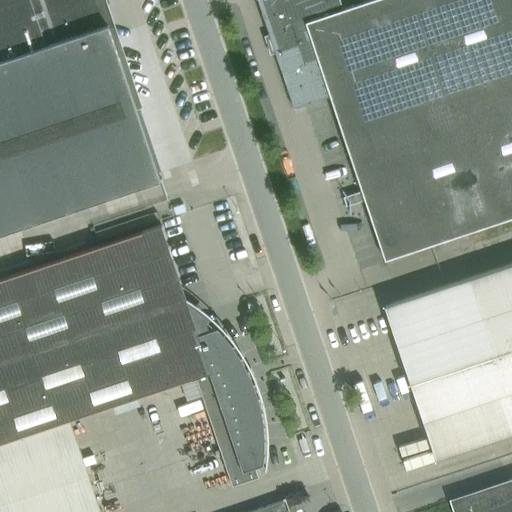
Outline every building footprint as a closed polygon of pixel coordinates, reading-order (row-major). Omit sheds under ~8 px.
[(0,0),(0,231),(5,230),(13,227),(18,225),(88,202),(141,184),(159,178),(135,108),(135,107),(136,107),(102,8),(106,6),(104,0),(0,0)] [(385,259),(467,231),(511,216),(511,0),(370,0),(343,9),(339,0),(257,0),(294,109),(330,97),(363,196),(385,259)] [(0,511),(101,511),(70,418),(195,376),(232,486),(248,480),(258,477),(255,466),(263,463),(264,457),(264,452),(264,446),(264,440),(264,434),(264,429),(263,423),(262,417),(261,412),(260,406),(259,400),(257,395),(256,389),(254,384),(252,379),(249,373),(247,368),(241,358),(238,353),(235,348),(232,344),(228,339),(225,335),(221,331),(217,326),(196,333),(160,226),(162,225),(161,224),(0,277),(0,511)] [(511,262),(385,305),(436,457),(511,431),(511,262)] [(453,511),(511,511),(511,478),(450,500),(453,511)] [(287,511),(286,505),(284,500),(283,500),(283,501),(257,509),(248,511),(287,511)]
